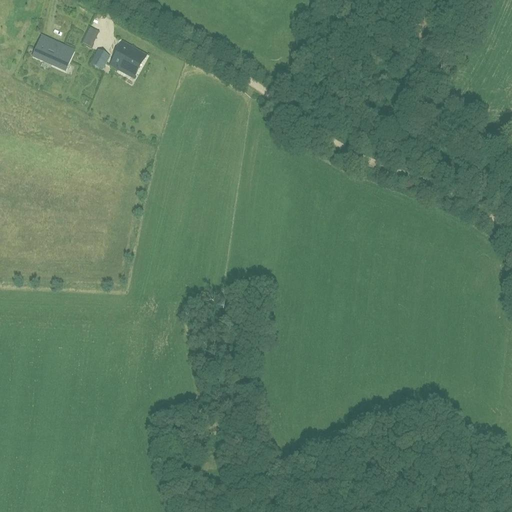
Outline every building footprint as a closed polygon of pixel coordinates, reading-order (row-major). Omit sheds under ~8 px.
[(47,8),(48,0),(10,0),(37,7),(37,6),(47,8)] [(42,38),(33,57),(44,62),(46,58),(54,61),(52,65),(65,71),(74,52),(42,38)] [(122,47),(111,66),(118,71),(119,68),(129,74),(139,56),(122,47)] [(98,52),(91,65),(102,71),(109,58),(98,52)] [(0,89),(86,113),(92,89),(45,77),(44,80),(31,76),(33,66),(0,56),(0,89)]
